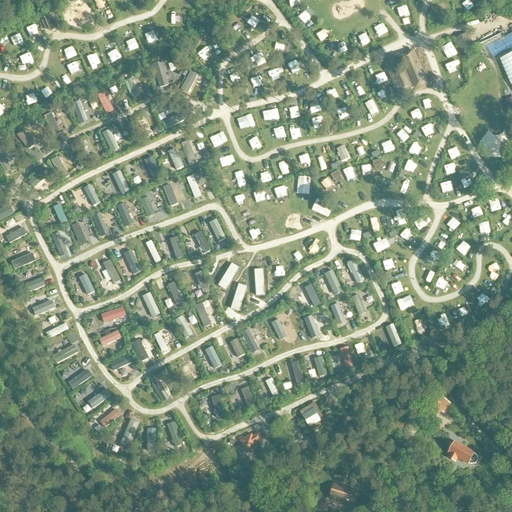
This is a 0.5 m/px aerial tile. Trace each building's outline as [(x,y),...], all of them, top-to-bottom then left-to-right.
[(52,13),(45,16),(47,19),(44,21),(48,28),(51,26),(53,30),(59,27),(57,24),(60,22),(56,14),(53,16),(52,13)] [(260,41),(269,31),(255,18),(246,28),(260,41)] [(473,49),(467,34),(454,40),(461,54),(473,49)] [(207,37),(198,57),(206,60),(215,41),(207,37)] [(270,42),(265,55),(282,63),(288,50),(270,42)] [(413,93),(429,86),(413,50),(384,63),(398,96),(411,90),(413,93)] [(160,62),(152,65),(159,88),(167,86),(160,62)] [(267,73),(270,86),(292,82),(289,69),(267,73)] [(237,84),(240,75),(224,70),(221,80),(237,84)] [(198,76),(191,72),(181,91),(188,95),(198,76)] [(139,96),(132,79),(124,83),(132,100),(139,96)] [(217,103),(223,87),(216,84),(209,100),(217,103)] [(114,112),(104,93),(97,97),(107,115),(114,112)] [(80,104),(73,107),(79,124),(87,121),(80,104)] [(61,134),(52,114),(44,117),(54,137),(61,134)] [(165,129),(181,122),(184,121),(182,115),(179,117),(163,124),(165,129)] [(149,139),(140,121),(132,125),(141,143),(149,139)] [(104,133),(103,134),(112,153),(119,150),(110,130),(108,131),(104,133)] [(23,131),(17,136),(28,151),(35,146),(23,131)] [(416,132),(412,139),(416,141),(421,135),(416,132)] [(92,160),(82,140),(76,143),(86,163),(92,160)] [(197,165),(188,142),(181,145),(190,167),(197,165)] [(176,171),(183,168),(175,150),(168,153),(176,171)] [(0,153),(0,164),(4,172),(5,174),(12,171),(2,152),(0,153)] [(70,177),(58,157),(51,161),(63,181),(70,177)] [(145,161),(154,182),(162,179),(152,158),(145,161)] [(376,170),(389,169),(389,161),(384,162),(384,160),(375,160),(376,170)] [(349,182),(358,178),(353,168),(344,172),(349,182)] [(44,171),(30,183),(34,188),(48,175),(44,171)] [(120,172),(112,176),(122,195),(130,192),(120,172)] [(199,196),(190,175),(185,178),(193,198),(199,196)] [(164,188),(163,188),(171,208),(178,205),(177,202),(171,185),(164,188)] [(91,186),(84,190),(85,191),(93,206),(93,207),(100,203),(91,186)] [(158,203),(164,201),(161,193),(155,195),(153,189),(149,191),(156,215),(161,214),(158,203)] [(155,216),(148,198),(141,201),(148,219),(155,216)] [(60,205),(53,208),(61,225),(68,222),(60,205)] [(0,211),(0,222),(15,215),(10,206),(7,208),(0,211)] [(124,226),(130,224),(122,206),(116,208),(124,226)] [(240,235),(247,233),(240,211),(233,214),(240,235)] [(280,213),(275,216),(279,224),(284,221),(280,213)] [(101,214),(93,217),(102,238),(109,235),(101,214)] [(117,215),(111,217),(113,223),(119,221),(117,215)] [(216,221),(209,224),(218,243),(220,243),(225,240),(216,221)] [(362,223),(353,225),(356,235),(365,233),(362,223)] [(78,224),(71,227),(81,248),(87,245),(78,224)] [(10,245),(27,235),(23,228),(6,238),(10,245)] [(211,252),(201,233),(194,236),(204,255),(211,252)] [(66,253),(59,234),(53,237),(60,255),(66,253)] [(184,258),(177,238),(170,240),(177,261),(184,258)] [(303,239),(301,247),(322,253),(325,245),(303,239)] [(161,262),(151,242),(146,245),(156,265),(161,262)] [(281,247),(265,262),(271,269),(287,254),(281,247)] [(131,251),(124,254),(132,274),(140,271),(131,251)] [(15,271),(36,262),(33,254),(12,263),(15,271)] [(280,276),(299,264),(295,257),(276,269),(280,276)] [(110,261),(103,265),(113,285),(120,282),(110,261)] [(355,261),(347,265),(356,284),(364,281),(355,261)] [(217,287),(225,292),(238,270),(230,265),(217,287)] [(195,275),(203,294),(210,290),(202,272),(195,275)] [(256,298),(265,298),(263,272),(254,273),(256,298)] [(333,272),(327,274),(325,275),(335,296),(342,292),(341,289),(333,272)] [(79,279),(87,296),(95,293),(86,275),(79,279)] [(27,295),(46,287),(42,279),(24,286),(27,295)] [(183,304),(174,283),(168,286),(177,307),(183,304)] [(311,285),(305,289),(314,307),(314,308),(321,305),(311,285)] [(230,313),(240,315),(247,290),(238,287),(230,313)] [(493,288),(488,295),(493,298),(497,291),(493,288)] [(160,315),(150,294),(143,298),(153,319),(160,315)] [(165,297),(170,310),(176,308),(171,295),(165,297)] [(398,300),(402,310),(415,305),(411,295),(398,300)] [(358,296),(351,299),(359,317),(366,314),(358,296)] [(56,311),(52,303),(33,310),(36,319),(56,311)] [(195,307),(205,328),(211,325),(202,304),(195,307)] [(338,305),(330,308),(337,326),(345,323),(338,305)] [(123,308),(101,316),(104,324),(126,317),(123,308)] [(455,321),(463,317),(460,309),(451,312),(455,321)] [(49,331),(69,322),(67,316),(47,326),(49,331)] [(322,330),(317,316),(311,318),(317,332),(322,330)] [(193,335),(182,317),(175,322),(186,340),(193,335)] [(278,320),(271,324),(280,341),(287,338),(278,320)] [(393,325),(385,328),(393,348),(401,345),(393,325)] [(103,348),(122,339),(118,332),(100,341),(103,348)] [(253,356),(260,352),(250,333),(243,336),(244,337),(253,356)] [(160,336),(155,338),(161,352),(167,349),(160,336)] [(373,358),(378,355),(371,339),(366,342),(373,358)] [(247,359),(237,340),(230,344),(240,363),(247,359)] [(140,341),(132,345),(141,363),(149,359),(140,341)] [(75,346),(53,357),(57,364),(79,353),(75,346)] [(215,370),(222,366),(213,348),(205,351),(207,353),(214,368),(215,370)] [(348,348),(340,350),(346,370),(354,368),(348,348)] [(114,372),(132,364),(129,357),(110,365),(114,372)] [(322,358),(314,360),(319,378),(327,376),(322,358)] [(291,364),(297,386),(304,384),(298,362),(291,364)] [(192,363),(187,366),(195,381),(200,378),(192,363)] [(88,369),(67,383),(73,391),(93,377),(88,369)] [(272,379),(265,382),(274,401),(281,398),(272,379)] [(158,381),(152,385),(163,403),(169,399),(158,381)] [(256,406),(249,388),(242,391),(249,408),(256,406)] [(93,410),(111,397),(106,390),(88,403),(93,410)] [(436,415),(447,401),(438,395),(427,409),(436,415)] [(219,397),(211,399),(217,419),(224,417),(219,397)] [(314,404),(307,409),(306,407),(300,410),(302,415),(309,428),(311,427),(314,432),(322,428),(319,422),(324,419),(314,404)] [(104,428),(120,415),(116,410),(100,424),(104,428)] [(140,424),(131,421),(121,446),(130,450),(140,424)] [(184,446),(176,423),(168,426),(176,449),(184,446)] [(263,440),(259,433),(251,437),(250,434),(244,437),(244,435),(239,438),(242,443),(238,445),(242,453),(249,449),(251,454),(258,450),(256,446),(258,445),(257,443),(263,440)] [(449,453),(450,454),(448,459),(455,463),(458,458),(463,461),(462,463),(467,466),(468,464),(471,465),(474,464),(477,460),(475,456),(473,455),(474,454),(469,452),(469,451),(455,443),(449,453)] [(329,499),(350,506),(355,491),(334,484),(329,499)]
